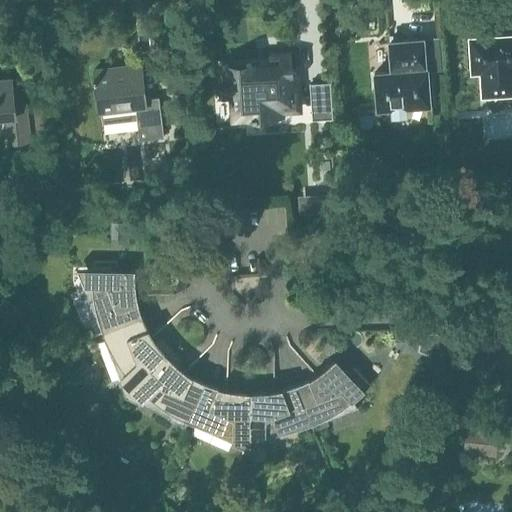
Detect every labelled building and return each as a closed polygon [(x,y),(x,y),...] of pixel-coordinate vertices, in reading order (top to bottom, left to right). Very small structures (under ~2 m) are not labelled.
[(511,32),(470,35),(472,69),(482,69),(483,93),(511,91),(511,32)] [(375,72),(377,108),(391,107),(392,116),(408,114),(407,106),(430,104),(427,68),(425,68),(423,38),(389,41),(391,71),(375,72)] [(251,64),(221,66),(222,82),(220,82),(220,89),(223,88),(223,98),(232,98),(233,117),(252,116),(252,118),(257,117),(257,115),(280,114),(280,107),(298,106),(296,73),(292,73),(291,54),(269,55),(270,65),(251,66),(251,64)] [(159,97),(146,98),(142,64),(94,70),(99,114),(102,113),(103,124),(137,120),(140,140),(164,137),(159,97)] [(0,80),(0,116),(7,116),(9,144),(30,142),(26,103),(14,104),(11,79),(0,80)] [(131,222),(111,221),(110,243),(126,243),(127,239),(131,239),(131,222)] [(92,284),(82,284),(84,288),(92,288),(94,303),(97,318),(102,333),(96,335),(96,336),(142,318),(137,303),(135,287),(134,272),(92,271),(92,284)] [(102,334),(111,352),(121,369),(133,384),(124,393),(126,397),(166,358),(157,345),(149,332),(142,318),(96,336),(97,336),(102,334)] [(424,332),(418,351),(434,358),(442,333),(424,332)] [(138,390),(153,403),(169,414),(187,423),(184,429),(185,429),(205,384),(184,373),(166,358),(126,397),(129,398),(138,390)] [(371,386),(353,367),(345,371),(335,361),(323,371),(310,380),(295,387),(313,432),(314,432),(312,426),(326,420),(339,412),(352,404),(357,409),(358,409),(352,403),(371,386)] [(205,384),(185,429),(188,424),(207,431),(227,435),(247,437),(247,444),(245,444),(245,450),(249,451),(250,395),(234,393),(219,390),(205,384)] [(295,387),(281,391),(265,394),(250,395),(249,451),(252,450),(252,444),(250,444),(250,437),(271,436),(291,433),(310,427),(313,432),(295,387)] [(463,454),(496,457),(499,428),(466,425),(463,454)]
